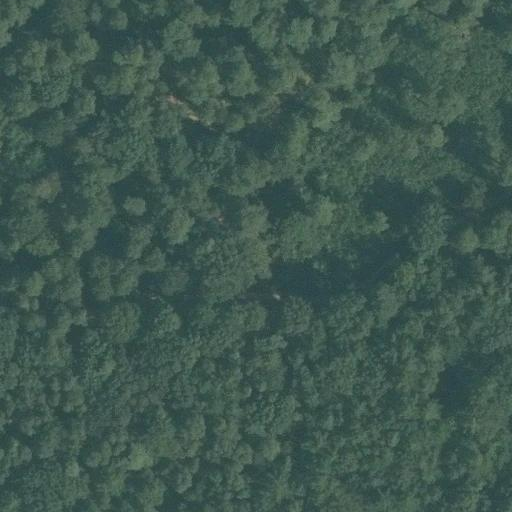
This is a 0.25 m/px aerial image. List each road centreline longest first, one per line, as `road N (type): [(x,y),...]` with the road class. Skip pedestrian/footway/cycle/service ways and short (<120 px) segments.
road 1 (track): [(337,299),(242,293),(134,302),(0,345)]
road 2 (track): [(337,299),(411,244),(511,195)]
road 3 (track): [(511,386),(431,320),(337,299)]
